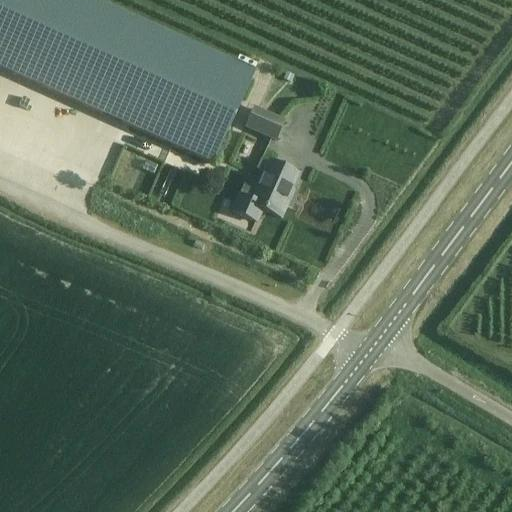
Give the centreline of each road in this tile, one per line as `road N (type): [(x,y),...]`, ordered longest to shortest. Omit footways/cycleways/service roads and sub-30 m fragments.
road 1 (unclassified): [(0,182),(305,316),(365,356)]
road 2 (secondary): [(379,338),(511,164)]
road 3 (secondary): [(235,511),(365,356)]
road 4 (unclassified): [(511,417),(379,338)]
